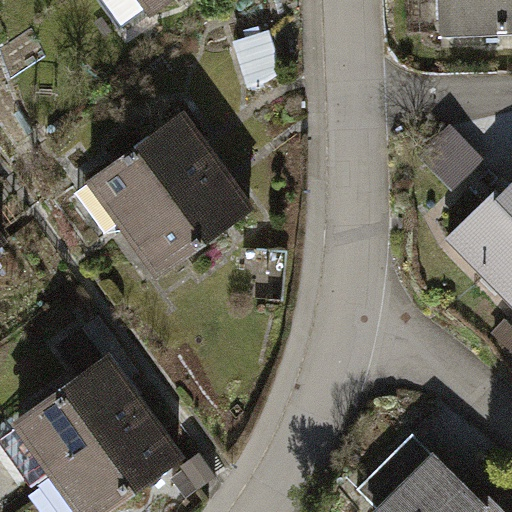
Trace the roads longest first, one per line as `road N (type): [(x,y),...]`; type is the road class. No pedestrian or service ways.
road 1 (residential): [(349,322),(338,0)]
road 2 (residential): [(253,511),(286,468),(349,322)]
road 3 (residential): [(511,427),(497,410),(349,322)]
